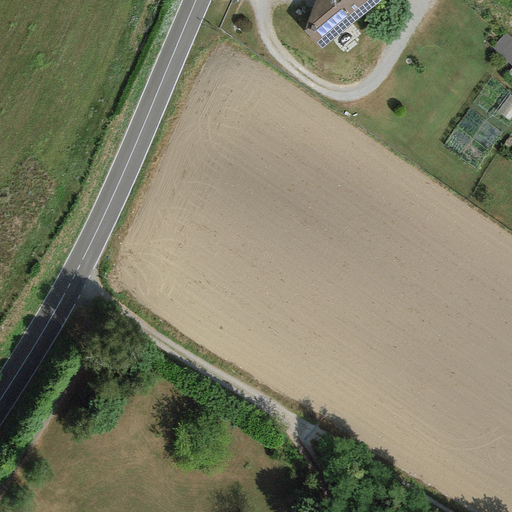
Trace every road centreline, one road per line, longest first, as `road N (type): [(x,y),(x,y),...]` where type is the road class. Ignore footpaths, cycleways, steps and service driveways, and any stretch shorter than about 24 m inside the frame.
road 1 (tertiary): [(195,0),(72,279),(0,398)]
road 2 (track): [(72,279),(443,511)]
road 3 (unknown): [(116,309),(19,511)]
